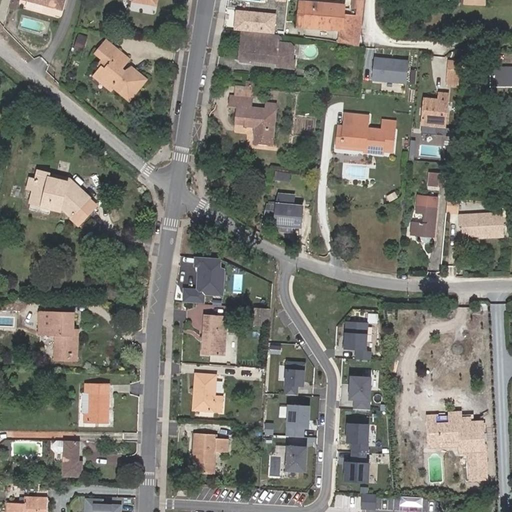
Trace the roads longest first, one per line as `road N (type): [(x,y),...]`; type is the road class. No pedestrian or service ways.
road 1 (residential): [(287,256),(286,301),(330,374),(321,503),(302,511),(146,503)]
road 2 (residential): [(146,503),(154,327),(176,190)]
road 3 (residential): [(0,44),(176,190)]
road 4 (residential): [(287,256),(375,282),(511,285)]
road 5 (residential): [(176,190),(206,0)]
road 6 (residential): [(176,190),(287,256)]
